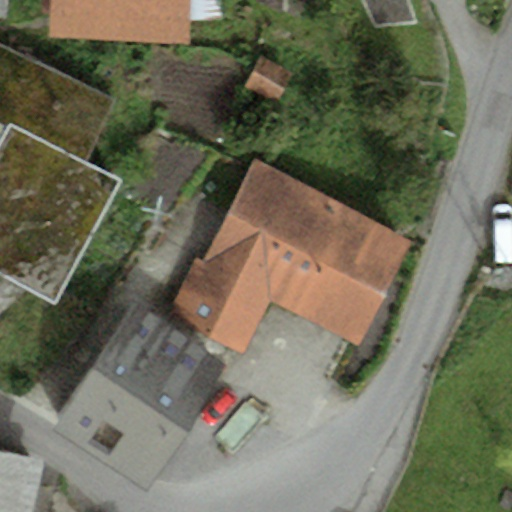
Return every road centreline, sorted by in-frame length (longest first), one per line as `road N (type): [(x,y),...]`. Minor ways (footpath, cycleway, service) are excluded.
road 1 (unclassified): [(511,87),(432,319),(383,412),(302,511)]
road 2 (unclassified): [(159,511),(0,415)]
